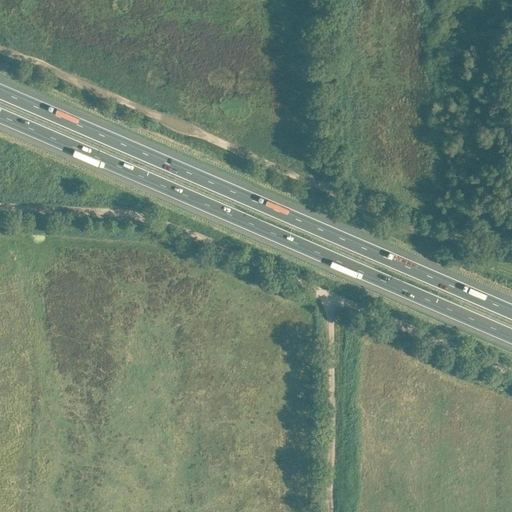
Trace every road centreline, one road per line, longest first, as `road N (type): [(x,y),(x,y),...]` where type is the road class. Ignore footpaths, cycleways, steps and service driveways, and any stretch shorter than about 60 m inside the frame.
road 1 (motorway): [(0,110),(511,332)]
road 2 (motorway): [(511,304),(0,83)]
road 3 (track): [(511,239),(417,232),(331,187),(0,49)]
road 4 (track): [(0,205),(143,209),(332,294)]
road 5 (track): [(332,294),(328,511)]
road 6 (track): [(332,294),(511,372)]
road 7 (track): [(326,0),(331,187)]
